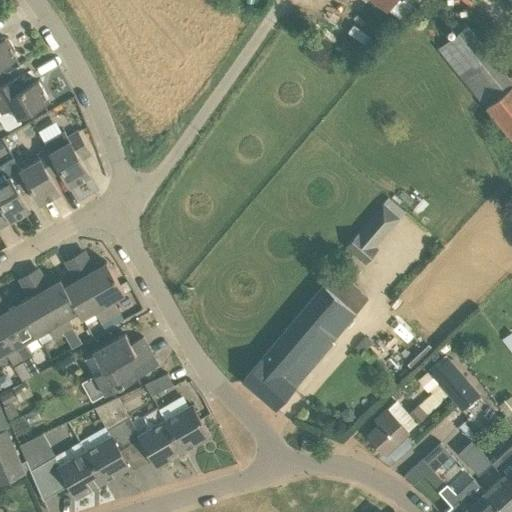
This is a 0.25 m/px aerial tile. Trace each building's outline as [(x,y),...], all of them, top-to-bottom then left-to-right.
[(511,76),(510,79),(467,27),(441,48),(511,135),(511,76)] [(0,67),(17,57),(5,37),(0,39),(0,67)] [(50,100),(41,84),(38,79),(21,89),(15,78),(0,85),(0,109),(2,113),(0,114),(0,119),(5,128),(9,130),(22,123),(19,118),(50,100)] [(45,141),(51,151),(59,166),(70,186),(90,175),(79,156),(90,150),(78,130),(69,136),(65,130),(45,141)] [(1,139),(0,139),(0,156),(8,152),(1,139)] [(49,172),(59,166),(51,151),(45,141),(45,142),(48,148),(38,153),(41,158),(21,169),(29,183),(40,204),(60,192),(49,172)] [(18,189),(29,183),(21,169),(19,164),(18,165),(14,157),(0,164),(0,202),(10,221),(30,210),(18,189)] [(0,227),(10,221),(0,202),(0,227)] [(379,248),(376,246),(400,217),(383,203),(346,247),(366,263),(379,248)] [(74,272),(94,264),(88,248),(67,256),(74,272)] [(85,274),(110,318),(120,312),(113,300),(125,292),(107,261),(85,274)] [(26,291),(49,281),(42,265),(19,274),(26,291)] [(333,339),(368,298),(337,271),(245,380),(276,407),(309,369),(289,351),(313,322),(333,339)] [(65,285),(64,286),(78,309),(77,310),(78,312),(82,319),(95,312),(101,323),(110,318),(85,274),(65,285)] [(78,309),(64,286),(65,285),(61,278),(40,291),(65,335),(66,336),(72,348),(83,343),(74,327),(73,328),(67,318),(78,312),(77,310),(78,309)] [(65,335),(40,291),(18,303),(35,334),(36,336),(49,329),(56,340),(65,335)] [(35,334),(18,303),(0,313),(0,318),(22,357),(32,376),(40,371),(34,361),(32,354),(31,352),(24,340),(35,334)] [(120,312),(110,318),(114,325),(125,319),(120,312)] [(0,353),(5,351),(12,363),(22,357),(0,318),(0,353)] [(106,330),(114,325),(110,318),(106,321),(101,323),(106,330)] [(148,345),(143,336),(131,342),(126,333),(93,351),(103,369),(104,370),(148,345)] [(511,333),(502,339),(511,351),(511,333)] [(355,348),(362,355),(374,343),(367,336),(355,348)] [(159,364),(151,351),(148,345),(104,370),(103,369),(82,381),(93,400),(106,392),(106,393),(159,364)] [(449,357),(431,373),(462,410),(481,394),(449,357)] [(13,367),(22,382),(32,376),(23,361),(13,367)] [(437,383),(428,372),(420,379),(430,390),(437,383)] [(173,384),(168,373),(145,384),(151,394),(173,384)] [(13,388),(20,401),(33,395),(26,381),(13,388)] [(433,393),(419,405),(427,414),(449,396),(437,383),(430,390),(433,393)] [(0,395),(0,396),(5,406),(13,401),(17,400),(12,390),(0,395)] [(127,437),(138,431),(118,397),(107,402),(127,437)] [(385,452),(418,423),(410,414),(397,399),(376,419),(379,423),(368,433),(385,452)] [(20,415),(13,401),(5,406),(4,406),(10,420),(20,415)] [(86,449),(103,480),(130,465),(117,443),(127,437),(107,402),(96,408),(111,435),(86,449)] [(7,428),(9,427),(11,426),(0,403),(0,483),(26,472),(7,428)] [(511,403),(502,411),(511,423),(511,403)] [(209,434),(193,405),(166,420),(183,449),(209,434)] [(419,405),(410,414),(418,423),(427,414),(419,405)] [(166,420),(140,435),(152,456),(157,464),(183,449),(166,420)] [(103,480),(86,449),(58,464),(54,455),(57,454),(44,432),(34,437),(21,443),(33,470),(45,497),(55,491),(69,483),(76,496),(103,480)] [(492,463),(492,462),(491,460),(472,440),(459,453),(479,474),(492,463)] [(441,442),(423,458),(434,471),(452,455),(441,442)] [(511,483),(511,443),(492,462),(492,463),(504,475),(511,483)] [(511,483),(504,475),(497,482),(486,492),(503,511),(511,511),(511,483)] [(478,483),(473,479),(456,495),(472,511),(503,511),(486,492),(478,483)] [(472,511),(456,495),(445,483),(439,488),(453,504),(444,511),(472,511)] [(384,511),(374,500),(362,511),(384,511)]
